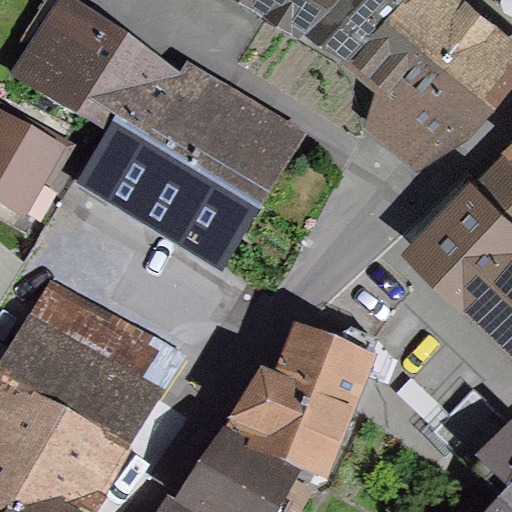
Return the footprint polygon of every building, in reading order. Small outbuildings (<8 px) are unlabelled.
[(182,64),(78,0),(39,0),(17,37),(27,43),(13,67),(105,124),(117,105),(146,123),(182,64)] [(272,0),(313,24),(321,11),(327,0),(272,0)] [(327,0),(321,11),(354,40),(389,0),(327,0)] [(412,159),(446,136),(492,85),(395,0),(389,0),(354,40),(347,48),(372,70),(360,113),(412,159)] [(511,61),(511,20),(488,0),(395,0),(492,85),(511,61)] [(182,64),(146,123),(265,196),(306,129),(187,56),(182,64)] [(224,262),(265,196),(146,123),(117,105),(105,124),(76,172),(224,262)] [(511,136),(511,111),(500,125),(508,133),(511,136)] [(55,154),(0,122),(0,204),(19,215),(55,154)] [(511,136),(508,133),(478,166),(511,197),(511,136)] [(502,256),(511,245),(511,197),(478,166),(469,158),(435,194),(502,256)] [(502,256),(435,194),(400,231),(467,293),(502,256)] [(0,254),(0,300),(17,274),(13,270),(16,267),(0,254)] [(181,355),(45,279),(0,357),(0,372),(130,446),(181,355)] [(265,351),(264,352),(259,348),(222,401),(228,404),(224,410),(282,445),(331,463),(377,337),(295,306),(277,355),(265,351)] [(130,446),(0,372),(0,497),(10,503),(25,511),(39,511),(61,474),(101,496),(130,446)] [(476,441),(502,414),(473,385),(448,411),(410,375),(395,391),(459,452),(473,438),(476,441)] [(511,403),(502,414),(476,441),(509,472),(511,468),(511,403)] [(224,410),(168,489),(205,511),(267,511),(301,456),(282,445),(224,410)] [(511,511),(511,468),(509,472),(470,511),(511,511)] [(5,511),(92,511),(101,496),(61,474),(39,511),(25,511),(10,503),(5,511)] [(163,486),(147,511),(205,511),(168,489),(163,486)] [(0,511),(5,511),(10,503),(0,497),(0,511)]
